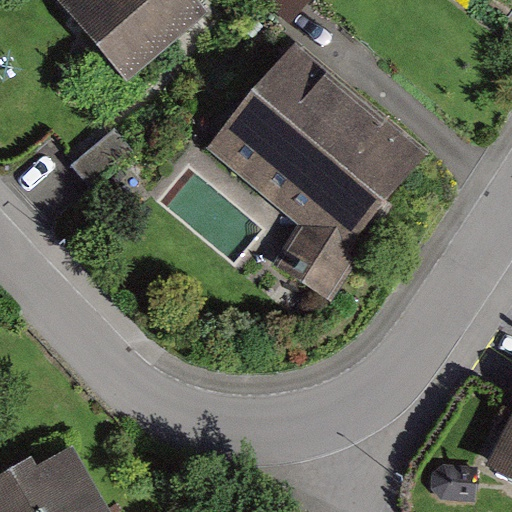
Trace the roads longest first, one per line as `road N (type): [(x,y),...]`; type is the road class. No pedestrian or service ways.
road 1 (residential): [(318,418),(254,431),(177,415),(0,229)]
road 2 (residential): [(511,200),(399,362),(356,400),(318,418)]
